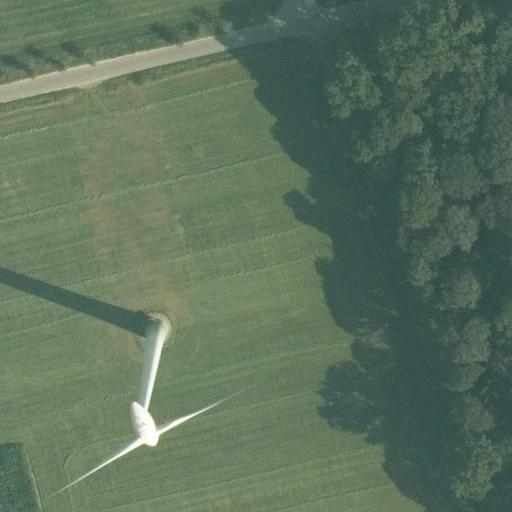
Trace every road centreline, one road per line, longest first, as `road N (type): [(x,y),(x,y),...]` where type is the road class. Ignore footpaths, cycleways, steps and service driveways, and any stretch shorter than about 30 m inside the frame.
road 1 (track): [(323,13),(501,511)]
road 2 (unclassified): [(302,17),(0,90)]
